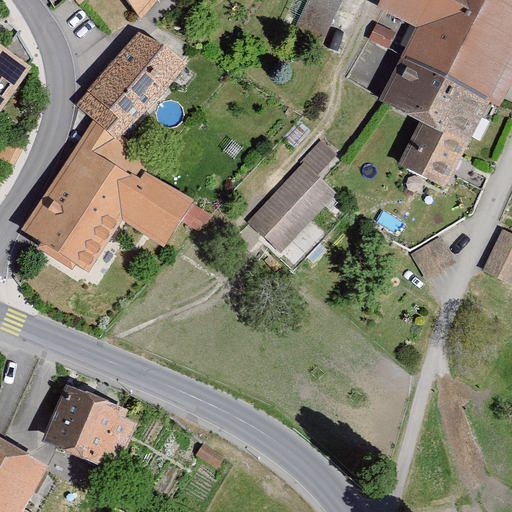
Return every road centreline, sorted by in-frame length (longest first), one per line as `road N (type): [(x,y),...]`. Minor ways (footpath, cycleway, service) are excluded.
road 1 (tertiary): [(0,320),(246,426),(323,486),(343,511)]
road 2 (residential): [(381,511),(431,353),(511,174)]
road 3 (residential): [(0,236),(50,155),(63,92),(50,41),(19,0)]
